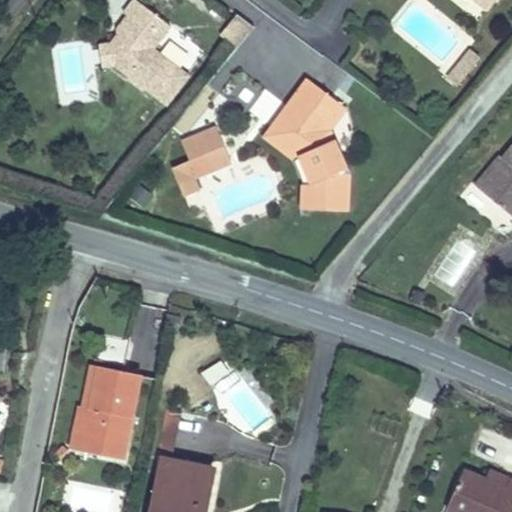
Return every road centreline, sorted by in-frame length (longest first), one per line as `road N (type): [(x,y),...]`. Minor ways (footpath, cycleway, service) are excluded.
road 1 (tertiary): [(511,389),(338,317),(81,240)]
road 2 (residential): [(81,240),(21,511)]
